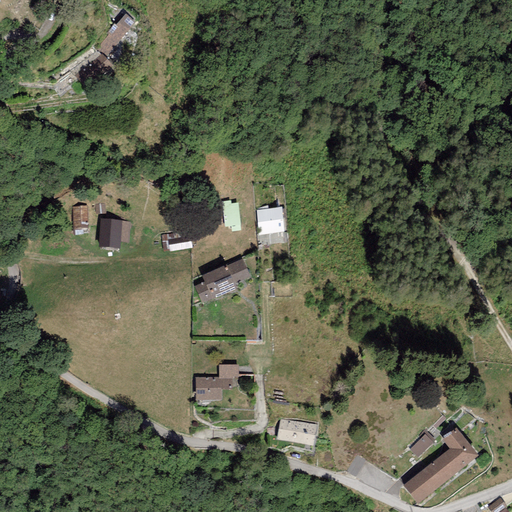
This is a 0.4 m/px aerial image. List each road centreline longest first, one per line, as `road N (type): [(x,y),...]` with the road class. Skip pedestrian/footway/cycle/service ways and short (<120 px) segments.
road 1 (residential): [(0,249),(12,271),(7,313),(14,335),(79,384),(177,438),(252,450),(419,511)]
road 2 (track): [(373,0),(383,148),(511,343)]
